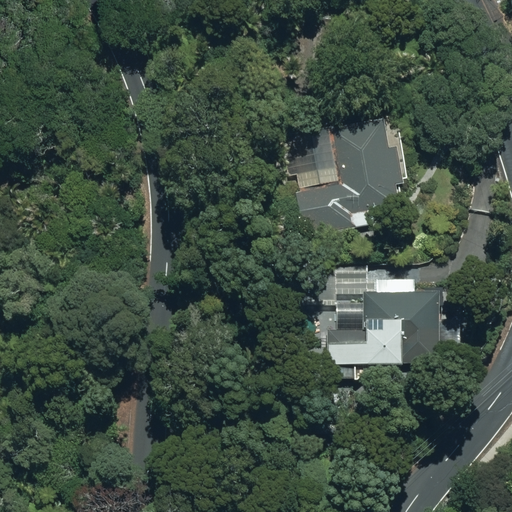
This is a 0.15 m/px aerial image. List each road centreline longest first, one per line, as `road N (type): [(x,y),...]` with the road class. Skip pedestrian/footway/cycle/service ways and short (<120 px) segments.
road 1 (residential): [(133,0),(156,66),(170,234),(173,374),(164,511)]
road 2 (tertiary): [(511,374),(405,511)]
road 3 (tertiary): [(451,0),(511,127)]
